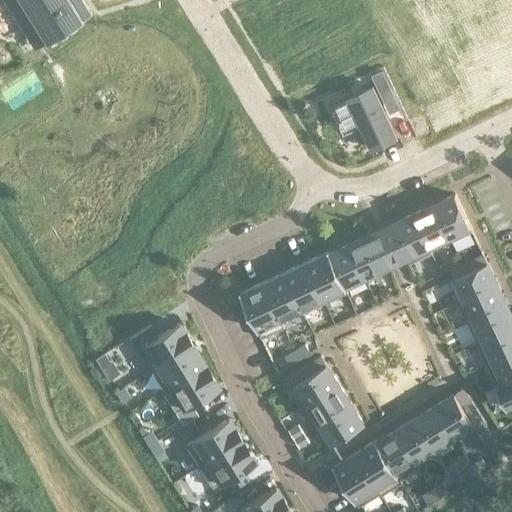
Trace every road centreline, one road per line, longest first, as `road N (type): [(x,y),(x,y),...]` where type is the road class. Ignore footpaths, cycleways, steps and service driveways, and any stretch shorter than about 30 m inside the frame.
road 1 (residential): [(364,188),(449,377),(293,476)]
road 2 (residential): [(293,476),(206,306),(199,270),(207,258),(285,221),(314,184)]
road 3 (residential): [(246,87),(418,7)]
road 4 (residential): [(418,7),(485,133)]
road 5 (residential): [(364,188),(485,133)]
